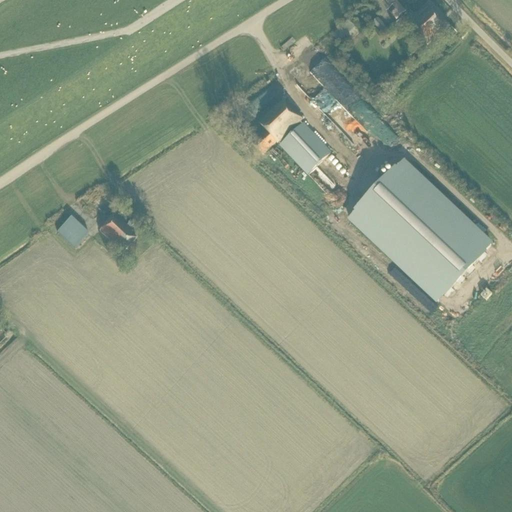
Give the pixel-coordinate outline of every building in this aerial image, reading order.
[(396,21),(406,12),(397,3),(398,2),(396,0),(382,0),(390,9),(387,11),(396,21)] [(435,40),(449,27),(429,6),(415,18),(418,20),(409,28),(425,46),(434,38),(435,40)] [(340,54),(345,49),(344,48),(360,33),(348,21),(332,36),(337,41),(332,46),(340,54)] [(382,23),(377,28),(382,34),(388,29),(382,23)] [(449,43),(457,35),(451,29),(443,36),(449,43)] [(372,134),(311,67),(297,79),(357,145),(360,141),(362,143),(372,134)] [(291,108),(285,102),(260,125),(268,133),(254,146),(263,156),(277,143),(278,144),(280,142),(282,145),(281,146),(309,176),(331,155),(304,125),(303,126),(301,123),(304,120),(292,107),(291,108)] [(438,303),(491,246),(403,164),(350,220),(438,303)] [(105,226),(100,232),(115,246),(117,244),(125,252),(137,239),(130,232),(131,231),(129,228),(133,224),(130,221),(128,223),(129,224),(127,226),(114,215),(104,225),(105,226)] [(75,250),(88,236),(70,218),(57,233),(75,250)]
